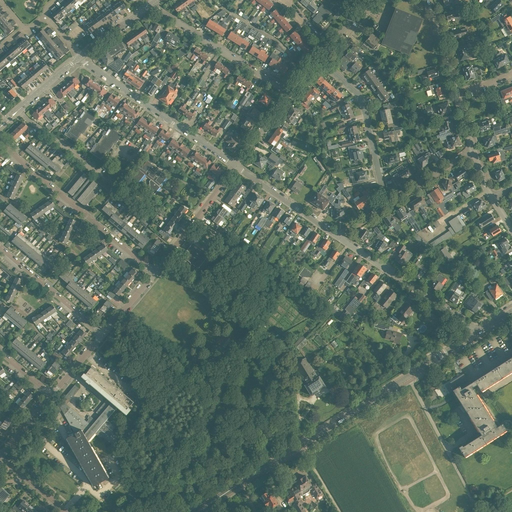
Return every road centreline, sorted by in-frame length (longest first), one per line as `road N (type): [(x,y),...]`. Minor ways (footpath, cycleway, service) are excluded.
road 1 (tertiary): [(299,445),(478,331)]
road 2 (residential): [(155,273),(0,141)]
road 3 (residential): [(235,166),(79,57)]
road 4 (residential): [(385,206),(362,101),(318,58)]
road 5 (residential): [(478,331),(340,238)]
road 6 (residential): [(288,92),(152,4)]
road 7 (residential): [(103,334),(0,248)]
road 8 (residential): [(155,273),(235,166)]
road 9 (residential): [(340,238),(235,166)]
road 10 (tertiary): [(196,511),(299,445)]
